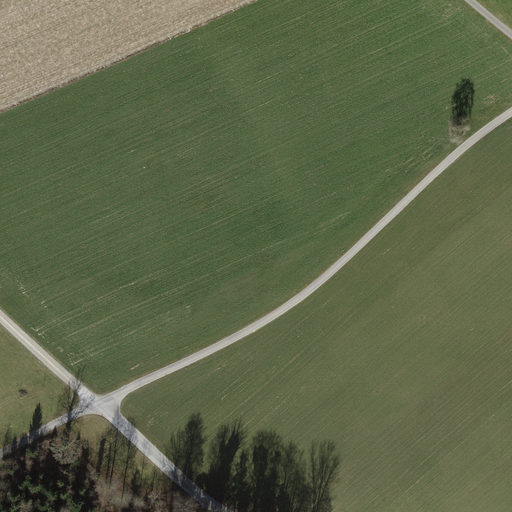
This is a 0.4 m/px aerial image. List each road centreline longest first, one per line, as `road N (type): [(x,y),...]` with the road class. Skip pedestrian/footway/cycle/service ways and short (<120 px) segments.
road 1 (unclassified): [(96,402),(290,304),(511,115)]
road 2 (unclassified): [(224,511),(96,402)]
road 3 (unclassified): [(96,402),(0,315)]
